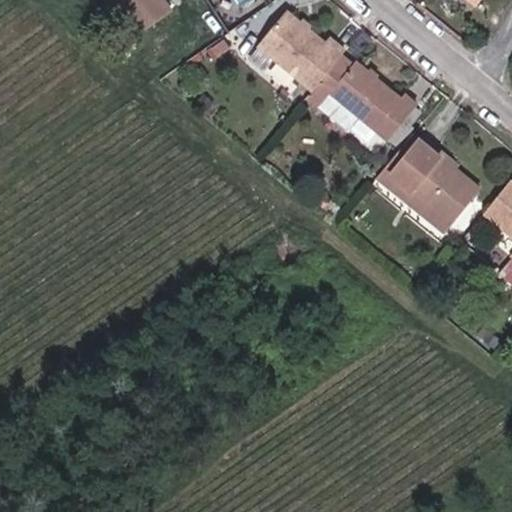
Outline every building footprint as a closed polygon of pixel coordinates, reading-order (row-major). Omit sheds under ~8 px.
[(172,11),(164,0),(109,0),(135,37),(172,11)] [(312,92),(341,56),(346,51),(331,40),(326,44),(286,12),(258,46),(312,92)] [(218,56),(229,48),(224,41),(213,49),(218,56)] [(317,107),(352,65),(341,56),(312,92),(307,98),(317,107)] [(389,140),(418,106),(404,94),(399,98),(355,62),(352,65),(317,107),(356,140),(362,140),(373,127),(389,140)] [(480,189),(413,134),(385,168),(412,188),(410,191),(451,224),(480,189)] [(412,188),(385,168),(377,178),(445,231),(451,224),(410,191),(412,188)] [(511,180),(485,213),(511,235),(511,180)] [(511,259),(502,272),(511,280),(511,259)] [(500,340),(490,332),(484,338),(494,347),(500,340)]
